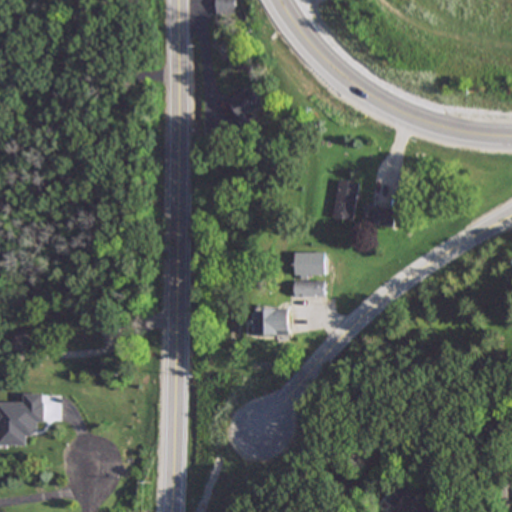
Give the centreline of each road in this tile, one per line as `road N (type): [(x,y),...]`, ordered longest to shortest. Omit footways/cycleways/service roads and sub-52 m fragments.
road 1 (primary): [(169,511),(176,0)]
road 2 (secondary): [(264,428),(392,291),(511,214)]
road 3 (secondary): [(272,0),(319,78),(368,118),(439,145),(511,148)]
